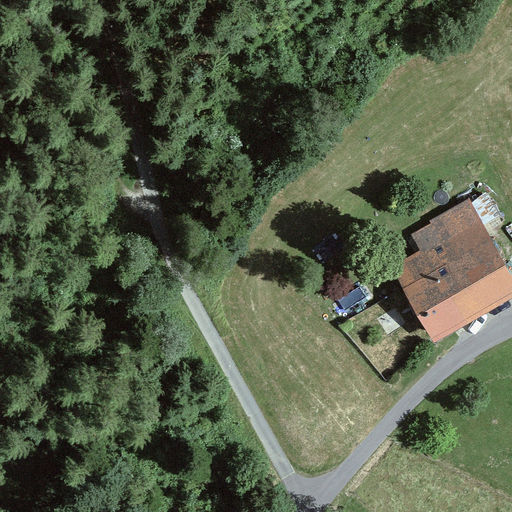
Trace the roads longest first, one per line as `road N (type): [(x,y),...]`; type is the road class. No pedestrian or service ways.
road 1 (track): [(299,511),(289,476),(177,272),(148,193),(108,0)]
road 2 (unclassified): [(311,511),(406,405),(464,352),(511,328)]
